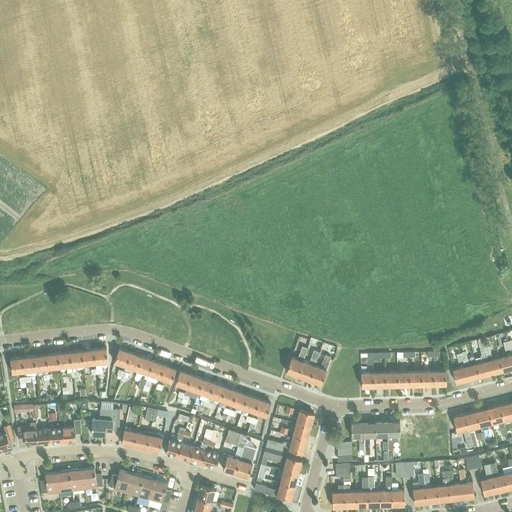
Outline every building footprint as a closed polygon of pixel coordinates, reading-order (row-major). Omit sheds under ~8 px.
[(491,373),(484,346),(482,340),(478,341),(481,354),(480,355),(482,361),(476,362),(479,376),(491,373)] [(492,358),(489,345),(484,346),(491,373),(502,370),(499,356),(492,358)] [(94,348),(96,362),(96,368),(102,367),(101,361),(108,361),(106,347),(94,348)] [(96,362),(94,348),(82,350),(84,363),(96,362)] [(126,365),(131,352),(119,348),(114,361),(126,365)] [(309,362),(303,360),(297,375),(309,379),(314,364),(319,351),(313,349),(309,362)] [(82,350),(70,351),(72,365),(73,370),(78,370),(77,364),(84,363),(82,350)] [(70,351),(58,352),(60,366),(72,365),(70,351)] [(60,366),(58,352),(46,353),(48,367),(60,366)] [(142,356),(131,352),(126,365),(137,369),(142,356)] [(291,355),(286,370),(297,375),(303,360),(305,354),(299,352),(297,358),(291,355)] [(384,352),(372,352),(373,360),(379,360),(379,357),(385,357),(384,352)] [(46,353),(35,355),(36,369),(48,367),(46,353)] [(320,366),(314,364),(309,379),(320,383),(330,355),(325,353),(322,360),(320,366)] [(511,358),(511,353),(499,356),(502,370),(511,367),(511,358)] [(35,355),(23,356),(24,370),(36,369),(35,355)] [(24,370),(23,356),(10,358),(12,371),(24,370)] [(153,360),(142,356),(137,369),(148,373),(153,360)] [(467,358),(462,359),(463,362),(464,365),(467,379),(479,376),(476,362),(469,364),(467,358)] [(164,364),(153,360),(148,373),(159,377),(164,364)] [(176,368),(164,364),(159,377),(171,382),(176,368)] [(464,365),(452,368),(455,382),(467,379),(464,365)] [(187,387),(191,374),(180,369),(175,383),(187,387)] [(420,370),(408,371),(409,385),(421,384),(420,370)] [(433,384),(432,370),(420,370),(421,384),(433,384)] [(432,370),(433,384),(445,383),(445,370),(432,370)] [(385,385),(385,371),(373,372),(373,386),(385,385)] [(397,371),(385,371),(385,385),(397,385),(397,371)] [(408,371),(397,371),(397,385),(409,385),(408,371)] [(373,386),(373,372),(360,372),(361,386),(373,386)] [(203,378),(191,374),(187,387),(198,391),(203,378)] [(143,388),(146,378),(141,377),(138,386),(143,388)] [(146,378),(143,388),(148,390),(152,380),(146,378)] [(203,378),(198,391),(201,392),(200,397),(202,398),(207,400),(214,382),(203,378)] [(207,400),(205,405),(210,407),(213,399),(213,398),(213,397),(220,399),(225,386),(214,382),(207,400)] [(236,390),(225,386),(220,399),(231,403),(236,390)] [(236,390),(231,403),(243,407),(247,394),(236,390)] [(183,397),(181,401),(186,403),(189,396),(190,394),(189,394),(185,392),(183,397)] [(247,394),(243,407),(254,411),(259,398),(247,394)] [(259,398),(254,411),(259,413),(265,415),(270,402),(259,398)] [(511,406),(511,401),(499,404),(503,419),(511,416),(511,406)] [(499,404),(488,407),(492,422),(498,420),(501,434),(506,433),(503,419),(499,404)] [(133,406),(129,405),(125,419),(130,420),(133,406)] [(157,408),(146,406),(145,412),(156,414),(156,411),(157,408)] [(492,422),(488,407),(476,410),(480,425),(492,422)] [(119,429),(120,408),(100,408),(100,418),(91,418),(91,434),(105,434),(105,429),(119,429)] [(295,422),(310,426),(313,412),(299,409),(295,422)] [(480,425),(476,410),(463,413),(467,428),(480,425)] [(156,414),(145,412),(144,417),(154,420),(156,414)] [(178,416),(178,418),(187,421),(189,416),(179,413),(178,416)] [(472,445),(467,428),(463,413),(452,416),(456,431),(462,430),(466,446),(472,445)] [(74,426),(62,426),(63,441),(75,440),(74,433),(81,432),(80,419),(73,419),(74,426)] [(399,434),(399,420),(387,421),(387,435),(388,441),(388,448),(393,448),(392,441),(399,441),(399,434)] [(364,435),(363,421),(351,421),(351,436),(364,435)] [(375,421),(363,421),(364,435),(364,442),(364,449),(364,453),(369,453),(368,435),(375,435),(375,421)] [(387,421),(375,421),(375,435),(387,435),(387,421)] [(23,439),(24,443),(37,443),(36,428),(36,422),(30,422),(30,429),(24,429),(23,425),(16,426),(17,436),(18,435),(18,440),(23,439)] [(310,426),(295,422),(292,434),(307,438),(310,426)] [(0,448),(10,446),(8,439),(14,437),(10,423),(4,425),(5,432),(3,432),(0,433),(0,448)] [(133,445),(136,431),(130,429),(130,427),(125,425),(121,442),(133,445)] [(62,426),(49,427),(50,442),(63,441),(62,426)] [(50,442),(49,427),(36,428),(37,443),(50,442)] [(244,443),(247,435),(239,432),(229,428),(225,441),(238,444),(244,446),(244,444),(244,443)] [(183,435),(185,430),(178,429),(177,433),(178,433),(176,441),(168,438),(165,452),(177,455),(181,442),(183,435)] [(209,440),(207,443),(213,446),(215,443),(216,436),(215,436),(217,430),(213,429),(211,435),(211,436),(210,440),(209,440)] [(136,431),(133,445),(146,448),(150,432),(144,430),(143,432),(136,431)] [(163,435),(150,432),(146,448),(159,451),(163,435)] [(205,433),(204,437),(202,440),(200,447),(193,445),(189,459),(202,462),(206,449),(207,443),(209,440),(211,436),(205,433)] [(267,438),(265,446),(282,450),(284,445),(289,447),(289,448),(303,451),(307,438),(292,434),(290,442),(284,440),(282,442),(267,438)] [(181,442),(177,455),(189,459),(193,445),(181,442)] [(235,472),(240,455),(241,455),(244,446),(238,444),(234,456),(227,454),(223,469),(235,472)] [(241,455),(240,455),(235,472),(248,476),(257,447),(244,444),(244,446),(241,455)] [(265,446),(261,463),(264,463),(266,456),(273,458),(280,460),(282,450),(265,446)] [(218,452),(206,449),(202,462),(214,466),(218,452)] [(474,467),(480,466),(478,454),(472,455),(474,467)] [(283,469),(298,473),(302,459),(287,455),(283,469)] [(468,468),(474,467),(472,455),(465,457),(468,468)] [(396,462),(397,475),(407,474),(406,462),(396,462)] [(494,462),(488,463),(495,491),(507,488),(503,473),(497,474),(495,468),(494,462)] [(495,491),(488,463),(484,464),(487,477),(480,478),(483,494),(495,491)] [(82,468),(84,488),(97,487),(97,485),(102,484),(101,472),(95,473),(94,467),(82,468)] [(84,488),(82,468),(70,470),(72,490),(84,488)] [(264,477),(266,469),(260,468),(258,476),(262,477),(264,477)] [(460,482),(462,498),(474,497),(472,481),(465,482),(463,468),(459,469),(460,482)] [(126,492),(131,472),(119,469),(117,475),(112,474),(108,485),(114,487),(114,488),(126,492)] [(298,473),(283,469),(280,481),(295,485),(298,473)] [(72,490),(70,470),(57,471),(60,491),(72,490)] [(450,500),(447,470),(442,471),(443,484),(436,485),(438,501),(450,500)] [(453,483),(452,477),(451,470),(447,470),(450,500),(462,498),(460,482),(453,483)] [(511,470),(503,473),(507,488),(511,487),(511,470)] [(60,491),(57,471),(45,473),(46,479),(40,480),(41,492),(47,491),(47,493),(60,491)] [(143,476),(131,472),(126,492),(138,495),(143,476)] [(438,501),(436,485),(430,486),(428,472),(423,473),(425,486),(426,502),(438,501)] [(423,473),(417,474),(419,487),(413,488),(415,504),(426,502),(425,486),(423,473)] [(155,479),(143,476),(138,495),(150,498),(155,479)] [(362,490),(356,490),(356,506),(368,505),(368,490),(368,483),(368,476),(361,476),(362,490)] [(368,483),(368,490),(368,505),(380,505),(380,489),(374,489),(374,476),(368,476),(368,483)] [(386,489),(380,489),(380,505),(392,505),(392,489),(391,476),(386,476),(386,483),(386,489)] [(167,482),(155,479),(150,498),(162,502),(160,508),(166,509),(171,490),(165,488),(167,482)] [(295,485),(280,481),(278,489),(266,486),(266,485),(256,482),(254,489),(291,498),(295,485)] [(397,482),(392,482),(392,489),(392,505),(404,504),(404,488),(397,489),(397,482)] [(198,496),(212,500),(215,488),(201,484),(198,496)] [(338,484),(338,490),(332,490),(333,506),(344,506),(344,484),(338,484)] [(350,484),(344,484),(344,506),(356,506),(356,490),(350,490),(350,484)] [(198,496),(195,508),(208,511),(212,500),(198,496)]
